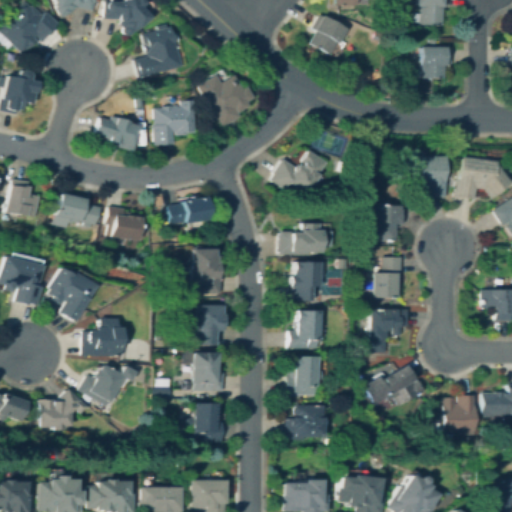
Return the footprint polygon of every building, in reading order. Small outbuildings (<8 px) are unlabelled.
[(19,0),(25,5),(27,4),(36,12),(33,16),(33,17),(41,9),(53,21),(36,39),(32,34),(30,37),(32,39),(18,53),(0,35),(0,20),(4,16),(7,18),(14,12),(11,9),(19,0)] [(90,0),(88,10),(74,6),(68,10),(68,12),(59,17),(58,16),(57,16),(50,2),(48,0),(90,0)] [(117,0),(139,0),(141,2),(137,6),(146,16),(143,18),(144,19),(135,28),(134,27),(126,34),(125,33),(123,35),(119,31),(122,28),(116,22),(121,18),(99,17),(100,2),(118,3),(116,1),(117,0)] [(443,0),(443,5),(440,4),(439,25),(415,24),(416,21),(410,21),(410,13),(415,13),(416,6),(413,6),(413,0),(443,0)] [(344,29),(336,43),(334,42),(327,54),(306,43),(313,30),(309,28),(316,14),(344,29)] [(165,26),(176,65),(134,77),(129,58),(143,54),(142,52),(141,53),(138,43),(139,42),(137,33),(165,26)] [(448,48),(448,65),(441,65),(441,78),(416,78),(416,46),(443,46),(443,48),(448,48)] [(27,74),(25,79),(33,81),(29,103),(19,101),(18,108),(12,107),(11,113),(0,110),(0,84),(2,74),(13,77),(14,71),(18,69),(24,70),(27,74)] [(210,74),(215,82),(228,74),(237,88),(241,85),(248,96),(241,101),(243,105),(232,112),(234,115),(217,126),(192,85),(210,74)] [(187,99),(190,131),(181,132),(181,134),(170,135),(170,131),(167,131),(168,142),(149,144),(148,124),(149,123),(148,107),(157,106),(157,105),(166,104),(166,106),(168,106),(168,104),(175,104),(174,100),(187,99)] [(107,115),(123,121),(123,123),(124,123),(123,125),(133,129),(127,144),(132,146),(129,151),(104,141),(105,138),(90,133),(95,116),(105,120),(107,115)] [(339,134),(319,128),(316,136),(311,134),(307,144),(333,152),(339,134)] [(323,161),(315,174),(303,193),(287,183),(283,190),(266,179),(270,173),(269,172),(278,158),(292,166),(294,163),(298,165),(300,162),(297,161),(304,149),(323,161)] [(442,156),(442,197),(423,197),(424,184),(422,184),(422,188),(409,188),(410,156),(442,156)] [(491,161),(490,167),(493,165),(507,182),(486,198),(479,189),(471,188),(470,199),(450,196),(452,179),(454,180),(457,156),(491,161)] [(23,195),(25,196),(25,193),(36,195),(32,217),(2,212),(9,178),(25,180),(24,185),(25,185),(23,195)] [(96,206),(92,223),(89,223),(88,226),(81,224),(82,222),(52,214),(58,192),(82,198),(81,202),(96,206)] [(511,235),(509,237),(501,226),(504,224),(503,222),(498,225),(488,210),(511,193),(511,235)] [(205,218),(181,223),(181,220),(166,223),(163,205),(177,203),(176,200),(200,195),(205,218)] [(401,222),(401,223),(393,223),(393,229),(394,237),(393,237),(393,241),(372,241),(372,223),(369,223),(369,204),(401,204),(401,206),(401,222)] [(120,207),(119,214),(122,214),(137,216),(137,218),(139,218),(136,239),(104,235),(106,224),(102,224),(105,205),(120,207)] [(323,230),(323,246),(318,246),(317,251),(286,251),(275,251),(275,233),(286,233),(286,232),(296,232),(297,228),(297,222),(315,222),(315,229),(323,230)] [(217,275),(218,292),(199,292),(199,284),(187,284),(186,247),(211,246),(212,255),(216,255),(216,265),(214,265),(214,275),(217,275)] [(34,286),(37,286),(33,305),(25,303),(24,305),(10,302),(14,288),(11,287),(10,291),(0,289),(2,284),(0,283),(0,258),(1,255),(40,265),(34,286)] [(397,257),(397,298),(369,297),(369,272),(371,272),(371,266),(378,266),(378,256),(397,257)] [(179,265),(175,268),(171,268),(168,265),(168,261),(171,258),(175,258),(178,261),(179,265)] [(342,259),(342,268),(334,268),(334,258),(342,259)] [(315,261),(314,275),(317,275),(317,284),(315,284),(315,285),(309,285),(309,300),(290,300),(290,287),(286,287),(286,275),(289,275),(289,261),(315,261)] [(56,266),(63,270),(65,268),(93,285),(72,321),(55,311),(61,300),(60,299),(57,304),(48,299),(50,296),(43,292),(46,287),(44,286),(56,266)] [(506,289),(506,320),(489,320),(489,309),(480,309),(480,307),(477,307),(477,289),(506,289)] [(219,322),(219,330),(212,330),(212,344),(194,344),(194,330),(191,330),(191,304),(217,304),(217,314),(220,314),(219,322)] [(403,324),(403,326),(398,326),(398,335),(390,335),(390,327),(386,327),(385,330),(383,330),(383,352),(365,352),(365,338),(365,313),(365,308),(404,308),(403,324)] [(315,310),(314,339),(312,339),(312,347),(284,347),(284,329),(291,329),(291,321),(291,310),(315,310)] [(113,318),(113,326),(117,326),(117,356),(78,355),(78,331),(84,331),(84,329),(92,330),(92,326),(95,326),(95,317),(113,318)] [(219,372),(219,390),(191,390),(191,382),(189,382),(189,351),(213,352),(213,372),(219,372)] [(311,355),(311,370),(316,371),(316,378),(311,378),(311,394),(282,394),(282,374),(284,374),(284,364),(289,364),(289,355),(311,355)] [(99,364),(114,373),(119,364),(130,371),(124,381),(119,377),(103,405),(74,389),(83,373),(88,376),(91,369),(93,370),(97,364),(98,365),(99,364)] [(404,367),(411,379),(409,380),(410,381),(414,379),(420,390),(396,405),(391,397),(386,400),(383,396),(371,403),(360,386),(380,372),(383,376),(402,364),(404,367)] [(511,385),(511,414),(505,414),(505,416),(478,416),(478,392),(502,391),(502,385),(511,385)] [(167,386),(167,397),(150,397),(150,386),(167,386)] [(63,388),(83,405),(76,413),(69,407),(65,412),(66,425),(59,425),(59,429),(49,430),(49,426),(35,427),(33,398),(44,398),(44,399),(46,399),(46,401),(52,400),(63,388)] [(0,392),(23,401),(19,412),(20,414),(18,418),(16,418),(15,420),(4,416),(3,418),(0,419),(0,392)] [(469,394),(470,436),(439,437),(438,397),(451,396),(451,402),(453,402),(453,395),(469,394)] [(216,402),(216,421),(219,421),(219,440),(190,440),(189,431),(189,425),(185,425),(185,416),(189,416),(189,402),(216,402)] [(319,404),(319,436),(300,435),(300,438),(281,438),(281,418),(287,418),(287,416),(290,416),(290,405),(291,405),(291,404),(319,404)] [(122,440),(116,446),(107,439),(112,432),(122,440)] [(402,472),(412,478),(413,475),(417,475),(420,476),(421,481),(420,483),(423,485),(422,487),(432,493),(426,504),(428,505),(424,511),(423,510),(421,511),(410,511),(407,510),(405,511),(387,511),(388,510),(381,506),(402,472)] [(58,479),(70,479),(70,490),(73,490),(73,511),(49,511),(49,505),(43,505),(43,510),(33,510),(33,483),(42,483),(42,480),(50,480),(50,475),(58,475),(58,479)] [(348,475),(372,478),(370,493),(376,494),(374,511),(352,511),(353,502),(333,499),(336,476),(348,478),(348,475)] [(106,481),(120,480),(120,493),(126,493),(126,511),(105,511),(97,511),(97,509),(90,509),(90,508),(80,508),(80,485),(89,485),(89,481),(97,481),(97,478),(106,478),(106,481)] [(0,511),(0,479),(5,479),(5,481),(19,481),(19,493),(23,493),(23,511),(0,511)] [(220,500),(220,511),(200,511),(201,510),(184,510),(184,479),(220,479),(220,500)] [(316,479),(316,493),(322,493),(322,511),(315,511),(298,511),(278,511),(279,495),(277,495),(277,481),(299,482),(299,479),(316,479)] [(177,496),(177,511),(154,511),(147,510),(134,510),(134,486),(174,486),(174,496),(177,496)] [(488,511),(488,500),(505,500),(505,511),(488,511)]
